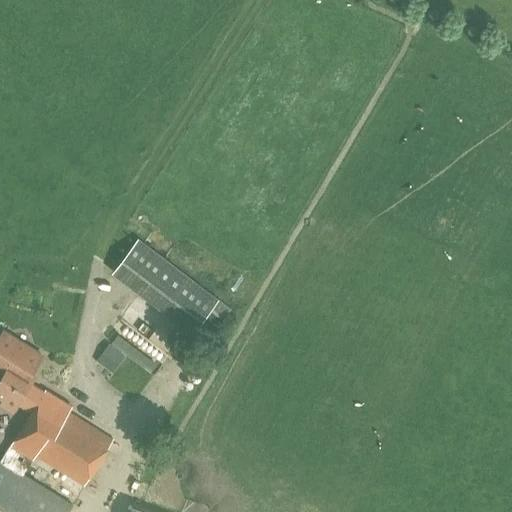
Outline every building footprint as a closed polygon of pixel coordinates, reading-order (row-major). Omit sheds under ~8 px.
[(114,271),(194,332),(206,316),(219,326),(231,309),(219,300),(138,238),(114,271)] [(167,367),(173,359),(132,326),(125,334),(167,367)] [(0,459),(0,511),(68,511),(73,504),(23,473),(35,454),(85,485),(114,439),(69,412),(72,407),(32,382),(35,376),(31,374),(43,355),(4,331),(0,337),(0,371),(4,374),(0,381),(0,395),(17,406),(19,402),(33,411),(11,445),(2,460),(0,459)] [(123,354),(114,347),(102,363),(111,370),(123,354)] [(98,511),(104,504),(94,496),(80,511),(98,511)]
